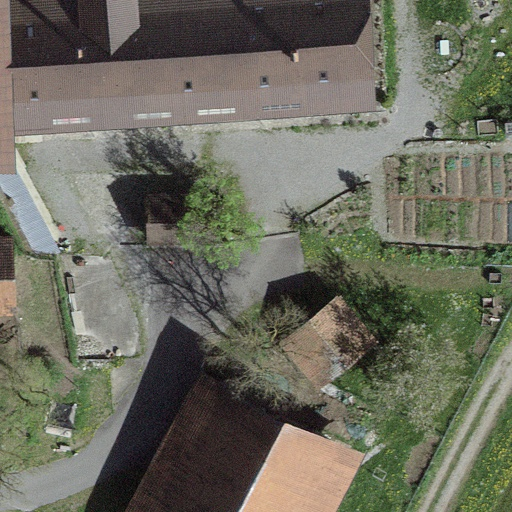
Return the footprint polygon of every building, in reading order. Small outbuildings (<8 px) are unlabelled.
[(352,0),(0,0),(0,53),(3,109),(356,86),(352,0)] [(209,197),(151,197),(151,238),(210,237),(209,197)] [(12,236),(0,236),(0,304),(12,304),(12,236)] [(329,302),(292,332),(322,369),(359,339),(329,302)] [(223,394),(162,511),(324,511),(351,460),(223,394)]
